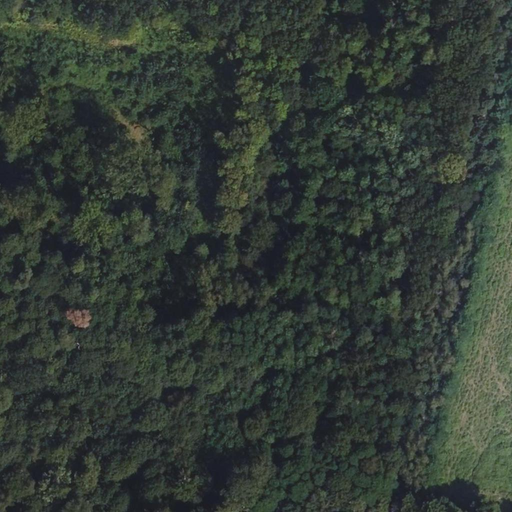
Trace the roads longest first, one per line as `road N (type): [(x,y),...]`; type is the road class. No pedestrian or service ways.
road 1 (track): [(81,454),(179,383),(265,401)]
road 2 (track): [(0,477),(65,482),(81,468),(81,454),(0,396)]
